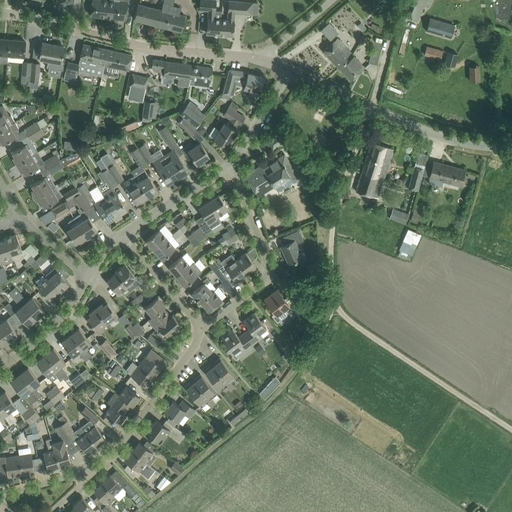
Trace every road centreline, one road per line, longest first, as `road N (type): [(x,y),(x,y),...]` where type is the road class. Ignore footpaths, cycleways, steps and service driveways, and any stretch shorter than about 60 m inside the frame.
road 1 (track): [(400,0),(335,213),(331,273),(339,315),(511,430)]
road 2 (track): [(339,315),(265,406),(142,511)]
road 3 (residential): [(260,57),(155,48),(0,12)]
road 4 (residential): [(511,146),(432,133),(289,70)]
road 5 (residential): [(201,330),(260,279),(266,263),(231,163)]
road 6 (residential): [(101,465),(201,330)]
road 7 (residential): [(124,233),(231,163)]
road 8 (residential): [(0,365),(50,327),(86,275)]
road 9 (residential): [(201,330),(124,233)]
